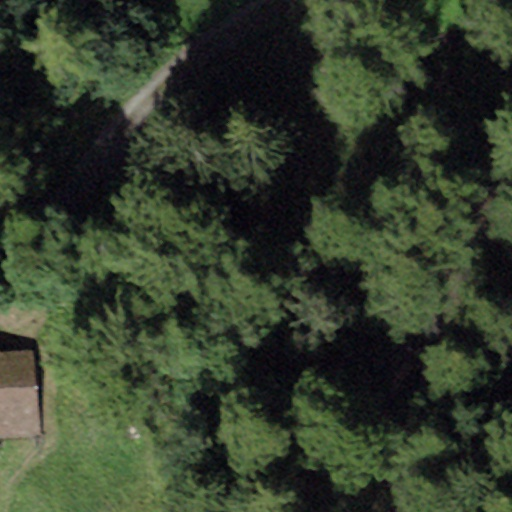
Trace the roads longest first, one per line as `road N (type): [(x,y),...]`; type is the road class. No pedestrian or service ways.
road 1 (track): [(461,511),(421,385),(511,156)]
road 2 (track): [(261,0),(176,64),(47,217),(0,233)]
